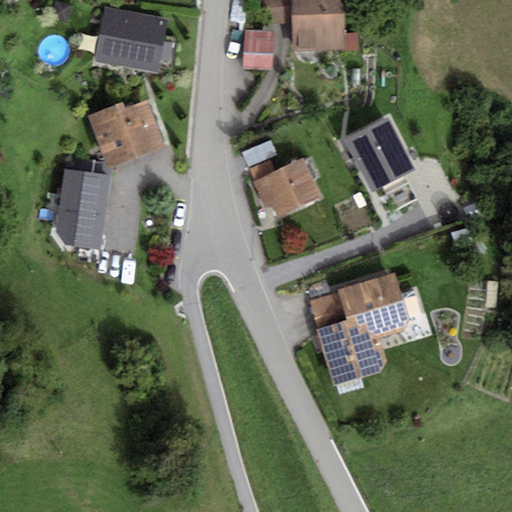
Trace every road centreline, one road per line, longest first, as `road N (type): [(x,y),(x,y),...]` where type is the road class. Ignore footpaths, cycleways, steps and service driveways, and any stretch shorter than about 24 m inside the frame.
road 1 (track): [(354,511),(232,261),(211,189)]
road 2 (track): [(250,511),(191,313),(193,250),(211,189)]
road 3 (track): [(211,189),(215,0)]
